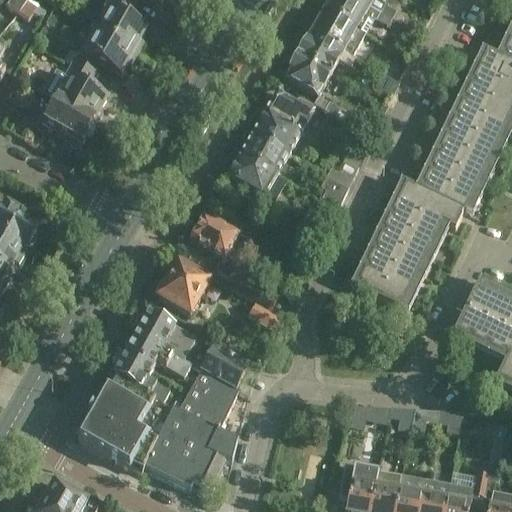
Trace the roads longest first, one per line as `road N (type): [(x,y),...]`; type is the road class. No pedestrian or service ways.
road 1 (residential): [(304,392),(304,320),(455,0)]
road 2 (residential): [(304,392),(408,390),(478,265),(511,259)]
road 3 (secondary): [(122,226),(252,0)]
road 4 (secondary): [(12,432),(122,226)]
road 5 (residential): [(161,511),(12,432)]
road 6 (residential): [(241,511),(272,396),(304,392)]
road 7 (residential): [(122,226),(0,155)]
